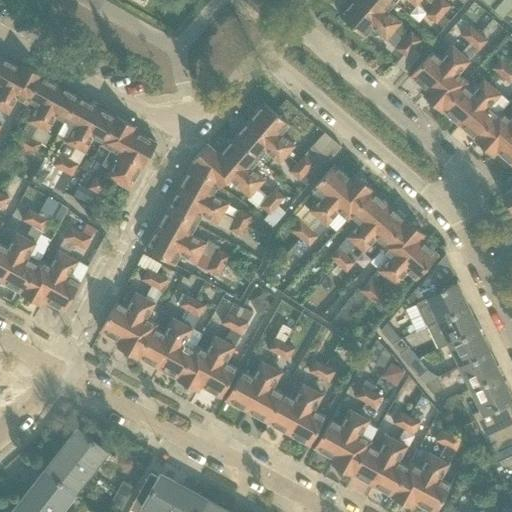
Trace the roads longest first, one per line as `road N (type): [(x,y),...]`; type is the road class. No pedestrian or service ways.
road 1 (residential): [(328,511),(53,369)]
road 2 (residential): [(53,369),(182,135)]
road 3 (residential): [(456,208),(448,163),(286,19)]
road 4 (residential): [(260,50),(422,191),(456,208)]
road 5 (residential): [(0,34),(182,135)]
road 6 (residential): [(511,325),(456,208)]
